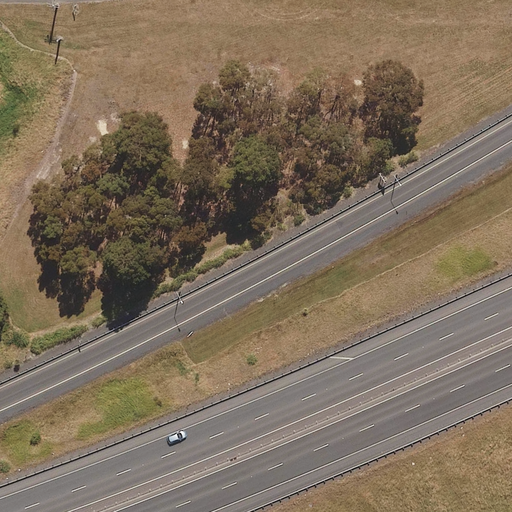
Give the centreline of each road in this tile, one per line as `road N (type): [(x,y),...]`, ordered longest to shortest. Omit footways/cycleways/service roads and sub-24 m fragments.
road 1 (motorway): [(0,397),(357,220),(511,130)]
road 2 (motorway): [(14,511),(511,307)]
road 3 (motorway): [(511,358),(130,511)]
